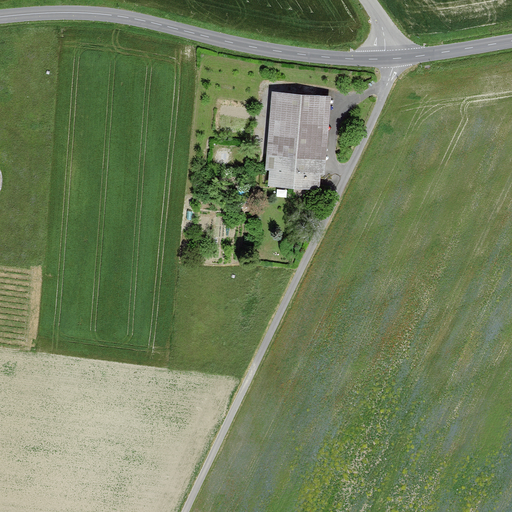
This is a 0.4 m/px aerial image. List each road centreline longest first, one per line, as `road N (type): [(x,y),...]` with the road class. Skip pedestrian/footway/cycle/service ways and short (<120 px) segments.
road 1 (unclassified): [(390,58),(378,106),(185,511)]
road 2 (tertiary): [(0,16),(121,16),(298,54),(390,58)]
road 3 (tertiary): [(390,58),(511,41)]
